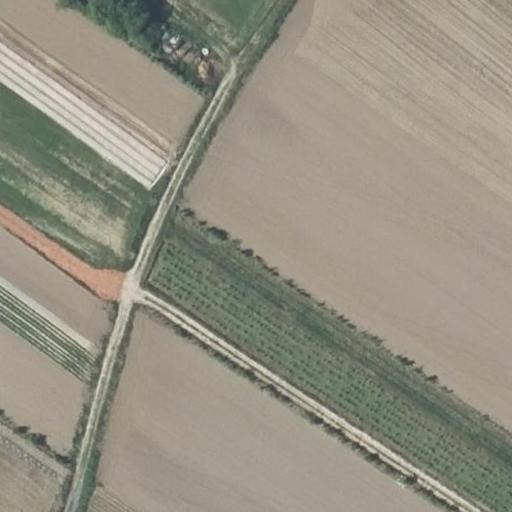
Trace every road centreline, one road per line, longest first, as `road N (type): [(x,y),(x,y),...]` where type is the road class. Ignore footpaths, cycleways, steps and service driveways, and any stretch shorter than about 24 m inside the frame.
road 1 (track): [(0,211),(471,511)]
road 2 (track): [(70,511),(157,219),(231,78),(284,0)]
